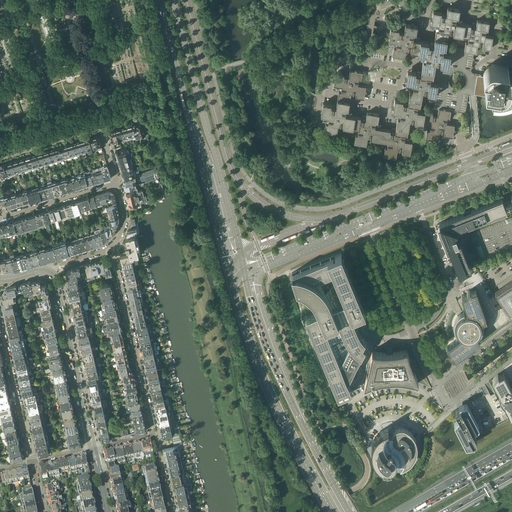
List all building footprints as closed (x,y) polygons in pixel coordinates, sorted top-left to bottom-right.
[(409,122),(423,124),(430,126),(429,130),(427,130),(427,132),(426,133),(426,139),(438,141),(439,135),(439,133),(440,133),(444,133),(444,136),(452,137),(454,125),(446,123),(447,120),(447,118),(449,119),(451,110),(439,108),(438,110),(437,116),(432,116),(433,113),(425,112),(419,111),(421,99),(422,93),(435,95),(436,95),(438,82),(430,81),(431,76),(433,76),(433,73),(434,69),(435,63),(448,65),(450,53),(445,52),(447,37),(448,31),(453,32),(453,34),(463,36),(468,37),(468,42),(465,42),(464,48),(464,50),(474,52),(476,52),(478,44),(483,45),(482,47),(491,49),(493,36),(485,35),(486,30),(488,30),(489,22),(477,20),(476,28),(471,27),(471,25),(465,24),(455,22),(456,17),(458,17),(460,9),(447,7),(446,15),(441,14),(441,12),(433,10),(431,23),(439,24),(438,29),(436,29),(435,35),(433,44),(428,44),(429,41),(421,40),(413,39),(414,34),(416,34),(417,26),(405,24),(404,32),(399,31),(399,29),(391,27),(390,33),(389,40),(397,41),(396,46),(394,45),(392,54),(405,56),(406,48),(411,49),(410,51),(418,52),(426,54),(425,58),(423,58),(423,61),(422,64),(422,67),(421,71),(421,74),(415,73),(416,71),(407,70),(405,82),(413,83),(413,88),(410,88),(409,97),(408,101),(395,99),(393,111),(393,112),(398,112),(398,117),(396,127),(395,133),(390,132),(390,130),(376,127),(375,127),(376,122),(378,123),(379,114),(367,112),(366,120),(361,119),(361,117),(355,116),(345,114),(346,109),(348,110),(350,101),(350,99),(351,94),(356,95),(356,97),(364,99),(366,86),(358,85),(358,83),(359,80),(361,80),(362,72),(350,70),(349,78),(344,77),(344,75),(336,73),(335,79),(334,86),(341,87),(341,92),(338,92),(338,97),(337,99),(336,105),(323,103),(321,115),(326,116),(324,130),(337,132),(338,124),(343,125),(343,127),(353,128),(358,129),(357,134),(355,134),(354,142),(366,144),(367,139),(374,140),(388,142),(387,147),(385,147),(383,155),(396,157),(397,149),(402,150),(402,152),(410,154),(412,141),(404,140),(405,135),(407,135),(408,129),(409,122)] [(465,114),(465,113),(466,107),(468,95),(468,93),(474,85),(479,86),(481,83),(485,83),(485,79),(485,78),(485,79),(484,79),(483,78),(482,78),(482,77),(482,76),(483,75),(484,75),(484,74),(482,74),(473,73),(472,72),(471,71),(471,70),(471,68),(472,68),(473,67),(473,66),(472,66),(472,65),(472,60),(473,60),(474,60),(474,59),(474,58),(473,58),(474,52),(464,50),(464,48),(451,46),(450,46),(450,47),(450,48),(451,49),(450,53),(448,65),(435,63),(434,69),(433,73),(433,76),(431,76),(430,81),(438,82),(436,95),(435,95),(435,99),(434,99),(433,99),(433,100),(433,101),(434,101),(433,106),(432,107),(432,108),(432,109),(433,109),(438,110),(439,108),(451,110),(453,111),(455,111),(455,112),(456,113),(457,112),(463,112),(463,113),(463,114),(464,114),(465,114)] [(507,74),(508,67),(508,66),(495,64),(494,64),(492,64),(491,64),(490,65),(489,65),(488,66),(487,66),(486,67),(486,68),(485,69),(484,69),(485,69),(484,70),(484,71),(483,72),(482,74),(484,74),(484,75),(483,75),(482,76),(482,77),(482,78),(483,78),(484,79),(485,79),(485,78),(485,79),(485,83),(484,87),(488,87),(487,89),(487,90),(488,90),(488,91),(489,92),(490,92),(490,91),(491,91),(491,90),(491,89),(492,88),(497,89),(496,91),(496,96),(493,95),(491,107),(492,107),(492,106),(494,107),(493,112),(494,112),(496,113),(498,113),(499,113),(501,113),(502,113),(504,112),(506,112),(507,112),(509,111),(510,111),(511,110),(511,80),(509,80),(510,79),(505,78),(506,77),(506,76),(506,75),(506,74),(507,74)] [(140,123),(132,126),(136,138),(141,136),(141,137),(141,138),(142,138),(143,138),(144,138),(145,137),(145,136),(145,135),(148,135),(145,123),(142,124),(141,124),(140,123)] [(132,126),(127,127),(130,138),(132,138),(133,139),(136,138),(132,126)] [(121,129),(124,139),(125,141),(128,140),(128,139),(130,138),(127,127),(121,129)] [(121,129),(115,131),(119,142),(121,141),(121,140),(124,139),(121,129)] [(119,142),(115,131),(109,133),(113,145),(117,143),(117,142),(119,142)] [(98,136),(92,138),(95,150),(97,149),(98,150),(102,149),(98,136)] [(92,138),(85,140),(89,151),(89,152),(95,150),(92,138)] [(79,142),(83,152),(83,153),(85,153),(85,152),(89,151),(85,140),(79,142)] [(73,144),(77,154),(77,155),(80,155),(79,153),(83,152),(79,142),(73,144)] [(73,144),(67,146),(70,156),(71,157),(73,156),(73,155),(77,154),(73,144)] [(62,147),(61,147),(64,158),(65,159),(67,158),(67,157),(70,156),(67,146),(63,147),(63,146),(62,146),(61,147),(62,147)] [(61,147),(55,149),(58,160),(59,161),(61,160),(61,159),(64,158),(61,147)] [(115,151),(117,157),(127,154),(128,153),(126,148),(123,149),(117,150),(115,151)] [(49,151),(52,162),(52,163),(55,162),(55,161),(58,160),(55,149),(49,151)] [(43,153),(46,164),(46,165),(49,164),(48,163),(52,162),(49,151),(43,153)] [(43,153),(37,155),(40,165),(40,166),(43,166),(42,165),(46,164),(43,153)] [(117,157),(119,162),(130,159),(129,157),(128,157),(127,154),(117,157)] [(37,155),(31,157),(34,167),(34,168),(37,168),(36,167),(40,165),(37,155)] [(31,157),(25,159),(28,169),(28,170),(31,169),(30,168),(34,167),(31,157)] [(19,160),(22,171),(22,172),(25,171),(24,170),(28,169),(25,159),(19,160)] [(119,162),(120,168),(130,165),(129,162),(130,161),(130,159),(119,162)] [(13,162),(16,173),(16,174),(18,173),(18,172),(22,171),(19,160),(13,162)] [(13,162),(6,164),(9,175),(10,176),(12,175),(12,174),(16,173),(13,162)] [(1,166),(0,166),(4,178),(6,177),(6,176),(9,175),(6,164),(2,165),(1,165),(1,166)] [(107,165),(101,167),(105,180),(111,178),(107,165)] [(120,168),(122,174),(133,171),(132,168),(131,169),(130,165),(120,168)] [(101,167),(95,168),(99,182),(105,180),(101,167)] [(93,170),(90,171),(94,183),(99,182),(95,168),(92,169),(93,170)] [(123,180),(123,182),(124,185),(135,182),(134,179),(136,178),(140,177),(142,180),(145,179),(146,181),(159,176),(157,170),(155,171),(154,169),(136,176),(124,180),(123,180)] [(84,173),(84,175),(88,185),(94,183),(90,171),(87,172),(87,171),(84,172),(84,173)] [(122,174),(124,180),(136,176),(135,172),(134,173),(133,171),(122,174)] [(84,173),(78,175),(82,187),(88,185),(84,175),(84,173)] [(71,177),(72,178),(75,189),(82,187),(78,175),(71,177)] [(65,179),(65,180),(69,191),(75,189),(72,178),(68,180),(68,178),(65,179)] [(58,179),(59,182),(62,193),(65,192),(69,191),(65,180),(60,181),(59,179),(58,179)] [(48,185),(45,186),(49,197),(51,196),(55,195),(52,184),(51,181),(47,183),(48,185)] [(59,182),(52,184),(55,195),(59,194),(62,193),(59,182)] [(42,187),(38,188),(42,199),(49,197),(45,186),(45,184),(42,185),(42,187)] [(38,187),(32,189),(32,190),(33,190),(36,201),(38,201),(38,200),(42,199),(38,188),(38,187)] [(127,196),(128,199),(144,195),(143,190),(138,191),(137,187),(125,190),(126,192),(126,193),(127,195),(127,196)] [(32,189),(27,191),(27,192),(30,201),(30,203),(32,202),(36,201),(33,190),(32,190),(32,189)] [(23,192),(21,193),(24,203),(26,202),(30,201),(27,192),(27,191),(27,190),(23,191),(23,192)] [(21,193),(16,195),(19,204),(22,203),(24,203),(21,193)] [(10,195),(10,196),(13,206),(14,206),(19,204),(16,195),(15,194),(10,195)] [(440,227),(438,228),(439,232),(441,236),(439,236),(443,246),(447,257),(452,255),(454,262),(455,264),(457,268),(459,273),(460,273),(460,272),(471,268),(469,263),(468,260),(467,257),(461,244),(461,242),(460,240),(456,231),(457,231),(475,224),(476,224),(479,222),(507,211),(505,206),(507,205),(511,203),(511,194),(510,195),(511,197),(502,201),(502,199),(471,211),(463,214),(439,224),(440,227)] [(146,195),(144,195),(128,199),(129,203),(130,206),(129,206),(129,207),(130,207),(130,209),(138,207),(143,205),(148,203),(149,203),(148,200),(147,200),(146,195)] [(3,197),(7,208),(11,207),(13,206),(10,196),(8,197),(7,196),(3,197)] [(90,197),(88,198),(91,208),(92,208),(97,206),(94,196),(90,197)] [(85,199),(83,199),(87,214),(90,213),(89,210),(92,209),(91,208),(88,198),(85,199)] [(87,214),(83,199),(80,200),(77,201),(81,211),(81,212),(81,213),(84,213),(84,214),(87,214)] [(71,203),(75,215),(76,216),(82,215),(81,213),(81,212),(81,211),(77,201),(73,202),(71,203)] [(69,204),(65,205),(69,215),(72,214),(72,216),(75,215),(71,203),(69,204)] [(106,207),(107,213),(118,210),(116,204),(114,205),(106,207)] [(59,207),(63,218),(63,219),(66,218),(69,217),(69,215),(65,205),(61,206),(59,207)] [(56,208),(54,208),(59,227),(62,226),(60,220),(59,219),(63,218),(59,207),(56,208)] [(51,209),(48,210),(51,221),(55,220),(55,222),(59,234),(61,233),(59,227),(54,208),(51,209)] [(44,211),(42,212),(45,223),(48,231),(50,230),(49,224),(48,223),(51,221),(48,210),(44,211)] [(118,210),(107,213),(109,219),(111,219),(119,216),(118,210)] [(42,212),(35,214),(38,225),(42,224),(42,226),(46,225),(45,223),(42,212)] [(35,214),(28,216),(31,227),(34,226),(35,228),(38,227),(38,225),(35,214)] [(28,216),(21,218),(24,229),(25,232),(29,231),(28,228),(31,227),(28,216)] [(109,223),(110,225),(112,233),(114,233),(114,232),(116,230),(115,228),(116,228),(117,226),(119,221),(119,216),(111,219),(112,222),(109,223)] [(21,218),(14,220),(17,232),(24,229),(21,218)] [(129,236),(134,235),(137,234),(136,230),(137,230),(136,227),(134,219),(131,220),(131,221),(131,223),(130,225),(130,227),(129,229),(127,229),(128,232),(127,233),(127,235),(129,236)] [(10,223),(8,223),(11,234),(13,234),(14,235),(18,234),(17,233),(17,232),(14,220),(11,221),(10,223)] [(104,227),(105,229),(108,238),(110,238),(110,236),(112,236),(113,235),(112,233),(110,225),(107,226),(106,222),(103,223),(104,227)] [(4,224),(2,225),(6,236),(11,234),(8,223),(7,224),(6,223),(5,223),(4,224)] [(99,229),(100,231),(104,242),(106,242),(105,241),(108,240),(108,239),(108,238),(105,229),(102,230),(101,226),(99,227),(99,229)] [(94,231),(94,233),(98,245),(100,245),(100,244),(104,243),(104,242),(100,231),(99,229),(94,231)] [(94,233),(89,235),(92,247),(98,245),(94,233)] [(89,235),(83,237),(86,249),(92,247),(89,235)] [(128,249),(129,254),(130,257),(132,256),(139,255),(139,254),(134,235),(129,236),(125,237),(125,238),(127,244),(126,245),(127,249),(128,249)] [(83,237),(77,239),(81,251),(86,249),(83,237)] [(77,239),(71,241),(75,253),(81,251),(77,239)] [(34,242),(36,250),(40,263),(49,260),(45,248),(44,247),(40,248),(39,242),(42,241),(42,240),(38,241),(38,240),(34,242)] [(59,242),(59,243),(59,245),(63,256),(69,254),(66,242),(65,241),(62,242),(61,241),(59,242)] [(71,241),(66,242),(69,254),(75,253),(71,241)] [(53,244),(53,246),(57,258),(63,256),(59,245),(59,243),(53,244)] [(49,247),(45,248),(49,260),(57,258),(53,246),(49,248),(49,247)] [(30,252),(34,265),(40,263),(36,250),(30,252)] [(23,254),(28,267),(34,265),(30,252),(26,253),(23,254)] [(333,256),(291,273),(293,279),(296,289),(294,290),(305,318),(322,360),(338,397),(352,392),(352,391),(347,381),(349,378),(351,377),(351,378),(352,378),(352,379),(353,379),(354,379),(355,379),(355,378),(356,378),(357,377),(357,376),(358,372),(359,368),(367,367),(369,360),(376,337),(365,311),(342,256),(341,253),(333,256)] [(10,255),(11,258),(14,270),(15,271),(17,270),(21,269),(17,256),(14,257),(13,254),(10,255)] [(17,256),(21,269),(24,268),(28,267),(23,254),(20,255),(17,256)] [(0,265),(1,270),(2,271),(4,270),(5,271),(8,270),(5,260),(4,256),(3,257),(2,256),(1,257),(0,257),(0,265)] [(11,258),(5,260),(8,270),(10,270),(11,271),(12,271),(14,270),(11,258)] [(121,262),(123,267),(135,265),(133,259),(121,262)] [(97,261),(91,262),(94,275),(99,273),(97,261)] [(100,261),(97,261),(99,273),(99,274),(102,273),(103,276),(106,275),(103,263),(103,261),(101,261),(100,261)] [(91,262),(85,264),(86,271),(89,280),(94,278),(94,275),(91,262)] [(106,263),(103,263),(106,275),(106,278),(112,276),(111,269),(109,266),(107,264),(106,263)] [(66,273),(67,276),(80,273),(82,273),(82,272),(86,271),(85,264),(72,268),(71,269),(69,270),(68,270),(66,272),(66,273)] [(123,267),(124,274),(136,271),(135,265),(123,267)] [(137,277),(136,271),(124,274),(125,279),(137,277)] [(66,279),(67,283),(81,279),(80,273),(67,276),(67,278),(66,279)] [(125,279),(127,285),(138,283),(139,283),(137,277),(125,279)] [(66,285),(67,289),(80,285),(82,285),(81,279),(67,283),(67,284),(66,285)] [(31,282),(33,292),(33,295),(39,294),(39,293),(42,292),(42,291),(39,280),(38,280),(37,280),(36,281),(31,282)] [(39,280),(42,291),(42,292),(43,295),(43,297),(49,296),(48,293),(48,290),(47,288),(45,284),(43,282),(39,280)] [(496,291),(495,292),(509,313),(508,313),(508,314),(509,314),(510,315),(511,315),(511,280),(501,288),(496,291)] [(22,283),(23,291),(25,297),(31,295),(30,293),(33,292),(31,282),(31,281),(27,282),(22,283)] [(3,293),(4,296),(16,293),(15,289),(16,289),(17,293),(23,291),(22,283),(16,285),(9,287),(8,288),(8,287),(8,288),(7,288),(6,289),(6,291),(5,291),(4,291),(3,292),(3,293)] [(98,286),(99,292),(111,290),(111,288),(112,287),(111,283),(98,286)] [(127,285),(128,291),(139,289),(138,283),(127,285)] [(67,292),(67,295),(82,291),(80,285),(67,289),(68,291),(67,292)] [(128,291),(129,297),(141,294),(139,289),(128,291)] [(101,298),(114,295),(113,292),(112,292),(112,291),(111,290),(99,292),(100,295),(101,298)] [(470,291),(469,291),(468,291),(467,291),(467,292),(466,292),(466,293),(466,294),(465,294),(462,295),(466,309),(463,310),(463,311),(462,312),(461,312),(460,313),(459,314),(458,315),(457,316),(456,317),(456,318),(455,319),(455,320),(454,321),(454,322),(454,323),(454,324),(454,325),(454,326),(454,327),(454,328),(454,329),(455,330),(455,331),(456,332),(456,333),(457,334),(456,334),(458,337),(447,346),(450,350),(449,351),(449,352),(449,353),(449,354),(450,354),(451,354),(451,355),(452,354),(453,354),(456,358),(480,340),(477,336),(478,336),(478,335),(479,335),(480,334),(480,333),(481,332),(481,331),(482,330),(482,329),(482,328),(482,326),(483,325),(483,324),(482,323),(482,322),(482,321),(482,320),(486,319),(476,290),(471,292),(470,291)] [(69,297),(70,300),(82,297),(84,297),(86,297),(84,291),(82,291),(67,295),(68,297),(69,297)] [(3,300),(3,302),(14,300),(17,299),(17,297),(14,298),(13,294),(16,293),(4,296),(2,296),(2,297),(1,298),(2,299),(2,300),(2,299),(3,300)] [(129,297),(131,303),(142,300),(141,294),(129,297)] [(102,301),(102,304),(114,301),(114,300),(115,299),(114,295),(101,298),(102,301)] [(50,301),(49,296),(43,297),(43,299),(41,299),(36,300),(38,308),(50,306),(51,305),(50,301)] [(70,307),(71,306),(84,303),(87,303),(87,302),(86,297),(84,297),(82,297),(70,300),(70,302),(69,303),(70,307)] [(1,303),(3,308),(5,308),(5,307),(9,306),(9,308),(13,307),(13,306),(17,305),(16,303),(15,303),(14,300),(3,302),(1,303)] [(131,303),(132,309),(143,306),(142,300),(131,303)] [(84,303),(71,306),(71,308),(71,309),(71,312),(72,312),(85,309),(89,308),(87,303),(84,303)] [(4,314),(17,311),(18,311),(17,305),(13,306),(13,307),(9,308),(9,306),(5,307),(5,308),(3,308),(3,310),(4,313),(4,314)] [(50,307),(50,306),(38,308),(36,309),(38,314),(51,311),(52,310),(51,308),(50,307)] [(132,309),(133,314),(145,312),(143,306),(132,309)] [(101,316),(101,317),(117,313),(116,311),(118,311),(117,307),(105,309),(104,310),(101,311),(102,316),(101,316)] [(73,318),(86,315),(86,312),(85,309),(72,312),(73,314),(72,315),(73,318)] [(5,317),(5,320),(7,319),(11,318),(12,319),(16,318),(16,317),(20,316),(19,316),(19,314),(18,314),(17,311),(4,314),(5,317)] [(51,313),(51,311),(38,314),(38,317),(39,317),(39,320),(52,317),(53,316),(52,314),(51,313)] [(133,314),(135,320),(146,318),(145,312),(133,314)] [(106,322),(118,319),(120,318),(119,315),(117,315),(117,313),(101,317),(102,319),(105,318),(106,322)] [(74,323),(75,324),(88,321),(91,320),(90,316),(89,317),(88,314),(86,315),(73,318),(74,318),(74,320),(73,321),(74,323)] [(6,324),(6,325),(19,322),(21,321),(20,318),(20,316),(16,317),(16,318),(12,319),(11,318),(7,319),(5,320),(6,321),(6,324)] [(53,319),(52,317),(39,320),(40,323),(41,326),(40,326),(54,323),(54,320),(53,319)] [(135,320),(136,326),(147,323),(146,318),(135,320)] [(103,325),(104,328),(119,325),(119,322),(119,320),(118,320),(118,319),(106,322),(107,324),(103,325)] [(75,329),(77,330),(89,327),(88,324),(89,324),(88,321),(75,324),(76,326),(75,327),(75,329)] [(6,325),(8,330),(10,330),(10,329),(14,328),(14,330),(18,329),(18,328),(22,327),(21,324),(20,325),(19,322),(6,325)] [(55,326),(54,323),(40,326),(41,326),(41,329),(42,332),(55,329),(54,327),(55,326)] [(137,330),(138,334),(151,331),(149,324),(147,325),(147,323),(136,326),(136,327),(137,330)] [(109,333),(110,333),(121,330),(121,329),(121,328),(120,327),(119,325),(104,328),(105,331),(108,330),(109,333)] [(8,330),(9,336),(22,333),(21,330),(22,330),(22,327),(18,328),(18,329),(14,330),(14,328),(10,329),(10,330),(8,330)] [(77,335),(78,336),(91,333),(89,327),(77,330),(77,332),(76,333),(77,335)] [(55,329),(42,332),(43,338),(44,338),(56,335),(56,333),(56,332),(56,329),(55,329)] [(110,333),(111,339),(122,336),(122,335),(122,334),(123,333),(122,330),(121,330),(110,333)] [(139,341),(140,341),(152,339),(151,331),(138,334),(139,338),(139,341)] [(9,336),(10,341),(23,339),(22,333),(9,336)] [(77,339),(78,342),(92,339),(91,333),(78,336),(78,338),(78,339),(77,339)] [(57,335),(56,335),(44,338),(45,343),(58,340),(57,338),(58,337),(57,335)] [(111,339),(113,345),(123,342),(122,336),(111,339)] [(10,341),(11,347),(15,346),(18,345),(18,346),(23,345),(23,344),(24,344),(26,343),(25,338),(23,339),(10,341)] [(80,346),(81,348),(93,345),(92,339),(78,342),(79,345),(80,345),(80,346)] [(139,341),(141,347),(154,344),(152,339),(140,341),(139,341)] [(58,344),(58,340),(45,343),(46,349),(59,346),(58,344)] [(113,345),(114,351),(125,348),(123,342),(113,345)] [(11,347),(13,352),(25,349),(24,344),(23,344),(23,345),(18,346),(18,345),(15,346),(11,347)] [(141,347),(142,353),(155,350),(157,350),(155,344),(154,344),(141,347)] [(406,349),(411,348),(409,344),(408,344),(407,345),(405,345),(404,346),(402,346),(401,347),(399,347),(398,347),(396,347),(395,348),(393,348),(392,348),(392,352),(395,352),(397,351),(399,351),(401,350),(404,350),(406,349)] [(82,354),(95,351),(93,345),(81,348),(80,349),(80,351),(81,352),(82,352),(82,354)] [(59,348),(59,346),(46,349),(47,352),(46,352),(47,355),(61,352),(60,352),(61,352),(61,351),(61,349),(60,348),(59,348)] [(114,351),(115,357),(126,354),(127,352),(125,351),(125,348),(114,351)] [(372,351),(370,360),(367,374),(364,385),(366,385),(368,384),(370,383),(372,382),(375,381),(377,381),(379,380),(382,380),(384,379),(387,379),(394,378),(397,378),(399,379),(402,379),(404,379),(407,379),(409,380),(411,380),(414,381),(416,382),(418,382),(406,349),(404,350),(401,350),(399,351),(397,351),(395,352),(392,352),(390,352),(388,352),(386,352),(383,352),(381,352),(380,352),(379,352),(376,352),(374,351),(372,351)] [(142,353),(144,359),(156,356),(155,350),(142,353)] [(83,358),(84,360),(96,357),(95,351),(82,354),(81,355),(82,357),(83,358)] [(61,352),(47,355),(48,362),(61,359),(61,357),(62,355),(61,352)] [(14,357),(15,363),(25,360),(28,360),(27,354),(25,355),(21,356),(21,355),(17,356),(14,357)] [(115,357),(117,363),(128,360),(126,354),(115,357)] [(144,359),(145,365),(158,362),(156,356),(144,359)] [(84,365),(84,366),(97,363),(96,357),(84,360),(84,362),(83,363),(83,365),(84,365)] [(62,359),(61,359),(48,362),(50,368),(63,365),(62,363),(63,362),(62,359)] [(15,363),(16,368),(19,368),(18,367),(23,366),(23,367),(27,366),(31,365),(30,362),(29,362),(28,360),(25,360),(15,363)] [(117,363),(118,369),(129,366),(128,360),(117,363)] [(145,365),(146,371),(159,368),(158,362),(145,365)] [(85,371),(86,372),(99,369),(97,363),(84,366),(85,366),(85,368),(85,369),(84,369),(85,371)] [(16,368),(18,374),(31,371),(30,368),(31,367),(31,365),(27,366),(23,367),(23,366),(18,367),(19,368),(16,368)] [(64,365),(63,365),(50,368),(51,374),(65,371),(64,365)] [(118,369),(119,375),(132,372),(131,369),(130,368),(129,368),(129,366),(118,369)] [(146,371),(148,377),(160,374),(160,370),(163,369),(163,367),(159,368),(146,371)] [(86,378),(100,375),(99,369),(86,372),(87,374),(86,375),(86,378)] [(18,374),(19,379),(21,379),(21,378),(25,377),(25,378),(29,377),(33,376),(33,373),(31,373),(31,371),(18,374)] [(66,376),(65,371),(51,374),(53,381),(66,378),(65,376),(66,376)] [(121,375),(122,381),(134,378),(134,374),(133,374),(132,374),(132,372),(119,375),(121,375)] [(511,389),(503,373),(499,375),(498,374),(496,375),(495,376),(495,377),(494,378),(493,379),(492,380),(498,392),(498,393),(498,394),(498,396),(498,397),(499,398),(499,399),(499,400),(500,401),(500,402),(501,403),(502,404),(502,405),(503,405),(504,406),(505,407),(506,408),(507,408),(511,418),(511,389)] [(148,377),(149,383),(161,380),(162,380),(160,374),(148,377)] [(86,378),(88,384),(101,380),(101,379),(101,377),(100,376),(100,375),(86,378)] [(19,379),(20,385),(33,382),(33,378),(34,378),(33,376),(29,377),(25,378),(25,377),(21,378),(21,379),(19,379)] [(66,378),(53,381),(54,387),(68,384),(67,384),(67,382),(67,381),(67,378),(66,378)] [(124,383),(125,386),(137,383),(136,380),(135,379),(134,378),(122,381),(120,381),(121,383),(124,383)] [(101,380),(88,384),(89,389),(102,386),(101,383),(105,382),(105,380),(104,380),(101,380)] [(149,383),(150,389),(163,386),(161,380),(149,383)] [(20,385),(21,390),(36,386),(35,384),(34,384),(33,382),(20,385)] [(124,386),(124,389),(123,390),(124,392),(125,392),(137,389),(136,387),(137,387),(137,386),(138,386),(137,383),(125,386),(124,386)] [(68,385),(68,384),(54,387),(55,391),(53,392),(54,394),(56,394),(69,391),(69,390),(68,390),(68,388),(69,387),(68,385)] [(21,390),(22,395),(37,392),(36,386),(21,390)] [(102,386),(89,389),(90,395),(103,391),(105,391),(105,390),(105,389),(104,388),(103,389),(102,386)] [(150,389),(152,395),(164,392),(167,392),(165,386),(163,386),(150,389)] [(124,392),(125,398),(137,395),(137,394),(137,393),(137,392),(138,392),(137,389),(125,392),(124,392)] [(70,391),(69,391),(56,394),(57,401),(71,398),(70,398),(69,395),(70,395),(70,394),(70,393),(70,391)] [(90,395),(91,400),(101,398),(100,395),(104,394),(103,391),(90,395)] [(26,401),(38,398),(40,398),(40,395),(38,395),(37,392),(22,395),(23,399),(23,398),(24,399),(25,399),(26,401)] [(152,395),(153,401),(169,397),(168,395),(168,394),(167,392),(164,392),(152,395)] [(128,401),(128,403),(139,401),(139,398),(138,397),(137,397),(137,395),(125,398),(126,401),(128,401)] [(169,397),(153,401),(154,407),(169,404),(168,400),(168,398),(169,397)] [(27,405),(27,407),(40,404),(38,398),(26,401),(25,401),(25,402),(25,404),(26,405),(27,405)] [(71,399),(71,398),(57,401),(59,409),(72,406),(71,403),(71,402),(72,401),(72,399),(71,399)] [(0,400),(0,407),(10,405),(11,405),(11,404),(11,401),(10,401),(9,401),(9,399),(0,400)] [(128,406),(129,409),(142,406),(141,403),(140,403),(139,401),(128,403),(125,404),(125,407),(128,406)] [(106,402),(93,405),(94,410),(103,408),(107,407),(106,402)] [(29,413),(41,410),(44,409),(44,408),(44,407),(43,406),(43,403),(40,404),(27,407),(26,408),(27,410),(28,411),(29,413)] [(154,407),(155,410),(156,411),(157,413),(171,409),(170,403),(169,404),(154,407)] [(459,405),(459,406),(460,407),(455,409),(460,419),(459,420),(458,418),(454,422),(466,445),(473,444),(474,443),(473,441),(474,441),(475,440),(476,440),(476,439),(476,438),(476,437),(476,436),(474,433),(472,430),(474,429),(474,431),(479,426),(467,403),(459,405)] [(0,407),(0,413),(12,411),(11,407),(10,405),(0,407)] [(72,407),(72,406),(59,409),(61,417),(74,414),(73,411),(74,410),(73,407),(72,406),(72,407)] [(129,409),(130,415),(142,412),(142,411),(142,410),(143,410),(142,406),(129,409)] [(156,416),(157,418),(158,419),(170,416),(172,415),(171,409),(157,413),(157,414),(157,415),(156,416)] [(30,419),(43,416),(41,410),(29,413),(28,413),(28,414),(27,414),(28,416),(29,417),(30,419)] [(0,419),(0,420),(13,417),(12,413),(12,411),(0,413),(0,419)] [(130,422),(132,421),(144,418),(143,417),(143,416),(144,416),(144,415),(144,413),(143,413),(142,412),(142,413),(142,412),(130,415),(131,419),(129,419),(130,422)] [(95,416),(96,421),(105,419),(105,416),(109,415),(109,413),(104,414),(104,413),(100,414),(101,415),(98,416),(98,415),(95,416)] [(75,415),(74,414),(61,417),(63,425),(76,422),(75,419),(75,418),(76,417),(75,415)] [(31,423),(31,425),(44,422),(43,416),(30,419),(29,420),(29,422),(30,422),(30,423),(31,423)] [(158,422),(159,425),(171,422),(170,416),(158,419),(158,420),(158,421),(158,422)] [(0,420),(2,426),(14,423),(15,423),(15,421),(15,419),(14,418),(13,419),(13,417),(0,420)] [(132,421),(133,427),(145,425),(144,423),(145,423),(145,421),(146,421),(145,419),(144,418),(132,421)] [(32,431),(45,428),(44,422),(31,425),(32,427),(31,427),(31,428),(31,431),(31,430),(32,431)] [(77,423),(76,422),(63,425),(65,433),(78,430),(77,427),(77,426),(78,425),(77,423)] [(97,426),(98,431),(108,429),(107,426),(111,425),(111,424),(114,423),(114,422),(107,424),(106,423),(103,424),(103,425),(100,426),(100,425),(97,426)] [(159,426),(160,430),(173,428),(171,422),(159,425),(159,426)] [(2,426),(3,432),(16,429),(16,428),(15,425),(14,423),(2,426)] [(145,425),(133,427),(134,433),(145,431),(146,429),(145,425)] [(160,430),(161,437),(166,436),(167,435),(170,435),(174,434),(176,433),(175,427),(173,428),(160,430)] [(34,437),(47,434),(45,428),(32,431),(33,431),(33,433),(32,434),(33,436),(34,437)] [(407,430),(406,429),(405,429),(404,428),(403,428),(401,428),(400,428),(399,428),(398,428),(397,428),(396,429),(395,430),(394,430),(394,431),(393,432),(392,433),(392,434),(392,435),(390,435),(390,434),(390,433),(389,433),(389,432),(388,432),(387,432),(387,433),(386,433),(386,434),(384,433),(385,432),(385,431),(386,430),(387,429),(388,428),(386,428),(385,428),(384,429),(383,429),(382,430),(381,431),(379,432),(378,433),(377,433),(376,434),(375,435),(375,436),(374,438),(373,439),(373,440),(372,441),(372,443),(371,444),(371,445),(371,446),(371,448),(371,449),(371,450),(371,452),(371,453),(372,454),(372,455),(372,457),(373,458),(374,459),(374,460),(375,461),(376,462),(377,463),(378,464),(379,465),(380,466),(381,467),(382,467),(383,468),(384,468),(385,468),(386,468),(386,469),(387,469),(388,468),(389,468),(390,468),(391,468),(391,467),(392,467),(393,466),(394,465),(395,464),(395,463),(396,462),(396,461),(403,463),(403,464),(403,465),(402,466),(401,466),(401,467),(400,468),(400,469),(401,468),(403,468),(404,467),(405,467),(406,466),(407,465),(408,465),(409,464),(410,463),(411,462),(412,461),(413,460),(413,459),(414,458),(415,457),(415,456),(416,455),(416,453),(417,452),(417,451),(417,450),(417,449),(417,447),(417,446),(417,444),(416,443),(416,442),(416,440),(415,439),(415,438),(414,437),(413,436),(413,435),(412,434),(411,433),(410,432),(409,431),(408,430),(407,430)] [(3,432),(5,438),(17,435),(16,431),(16,429),(3,432)] [(79,431),(78,430),(65,433),(67,441),(80,438),(79,435),(79,434),(79,433),(79,431)] [(102,435),(100,436),(101,441),(113,438),(112,436),(114,436),(113,433),(109,434),(109,433),(105,434),(105,435),(103,436),(102,435)] [(172,435),(174,445),(182,443),(179,433),(172,435)] [(35,443),(36,443),(48,440),(47,434),(34,437),(35,439),(34,439),(34,440),(34,442),(35,443)] [(358,436),(363,445),(367,443),(363,434),(358,436)] [(5,438),(6,444),(19,441),(19,439),(20,439),(19,437),(18,437),(17,435),(5,438)] [(81,439),(80,438),(67,441),(68,448),(83,445),(83,443),(81,442),(81,439)] [(37,449),(49,446),(48,440),(36,443),(36,445),(35,446),(35,448),(36,448),(36,449),(37,449)] [(6,444),(7,450),(20,447),(20,446),(19,443),(19,441),(6,444)] [(146,442),(141,443),(144,457),(147,456),(150,456),(153,455),(150,441),(149,441),(148,441),(147,441),(147,442),(146,442)] [(132,446),(135,459),(137,459),(144,457),(141,443),(140,443),(140,444),(139,444),(137,444),(134,445),(135,445),(134,445),(133,445),(132,446)] [(123,447),(122,447),(124,459),(126,458),(127,461),(135,459),(132,446),(131,446),(131,445),(131,446),(130,445),(129,446),(128,446),(125,447),(124,447),(123,447)] [(165,454),(179,451),(178,445),(164,448),(165,454)] [(49,446),(37,449),(37,451),(36,452),(37,455),(38,455),(51,452),(49,446)] [(9,455),(21,453),(21,449),(20,449),(20,447),(7,450),(9,455)] [(114,449),(113,450),(115,461),(117,461),(118,464),(119,464),(119,463),(125,462),(124,459),(122,447),(122,448),(120,448),(119,449),(118,449),(118,448),(116,449),(114,449)] [(103,452),(106,463),(115,461),(113,450),(107,451),(106,451),(105,451),(104,452),(103,452)] [(165,454),(167,459),(180,456),(179,451),(165,454)] [(9,455),(10,461),(10,462),(23,459),(24,458),(23,455),(22,455),(21,453),(9,455)] [(80,457),(82,469),(84,469),(85,472),(85,473),(83,474),(84,478),(90,476),(89,471),(86,459),(86,458),(85,456),(84,455),(80,456),(80,457)] [(168,465),(168,464),(181,461),(180,456),(167,459),(166,459),(168,465)] [(76,459),(74,459),(77,471),(79,471),(79,470),(82,469),(80,457),(76,458),(76,459)] [(65,459),(62,460),(65,472),(68,472),(68,473),(71,473),(68,461),(66,461),(66,460),(65,460),(65,459)] [(74,459),(68,461),(71,473),(77,471),(74,459)] [(58,463),(57,463),(59,476),(62,475),(62,473),(65,472),(62,460),(59,461),(59,462),(58,462),(58,463)] [(106,463),(108,472),(117,470),(117,468),(115,461),(106,463)] [(168,464),(169,469),(182,466),(181,461),(168,464)] [(57,463),(51,465),(53,477),(59,476),(57,463)] [(48,478),(45,465),(43,465),(43,464),(40,465),(39,466),(40,470),(39,470),(42,482),(44,487),(49,486),(48,478)] [(49,464),(45,465),(48,478),(53,477),(51,465),(49,465),(49,464)] [(169,469),(170,475),(182,472),(184,472),(182,466),(169,469)] [(21,470),(24,483),(30,481),(27,469),(26,468),(24,469),(23,470),(21,470)] [(143,470),(144,476),(156,474),(157,473),(157,470),(156,470),(155,470),(155,468),(153,468),(143,470)] [(110,478),(123,475),(121,469),(119,470),(117,470),(108,472),(109,477),(110,478)] [(18,484),(24,483),(21,470),(20,470),(18,470),(17,471),(16,472),(18,484)] [(13,485),(18,484),(16,472),(15,472),(14,471),(12,471),(12,472),(12,473),(10,473),(13,485)] [(6,487),(13,485),(10,473),(9,473),(8,473),(8,472),(6,473),(6,474),(0,475),(2,484),(6,483),(6,487)] [(170,475),(171,480),(183,477),(182,472),(170,475)] [(144,476),(146,482),(158,480),(158,479),(159,479),(158,476),(157,476),(156,474),(144,476)] [(112,484),(124,481),(123,475),(110,478),(111,480),(110,481),(110,483),(111,484),(112,484)] [(75,481),(77,489),(90,486),(90,482),(91,481),(90,477),(75,481)] [(171,480),(172,486),(185,483),(183,477),(171,480)] [(146,482),(147,488),(159,485),(160,485),(160,484),(159,482),(158,482),(158,480),(146,482)] [(112,490),(113,490),(126,487),(124,481),(112,484),(112,486),(111,486),(112,490)] [(175,492),(188,489),(187,488),(186,482),(185,483),(172,486),(173,488),(174,489),(175,492)] [(48,498),(61,495),(60,492),(62,492),(62,489),(60,490),(59,488),(59,485),(57,485),(55,486),(45,488),(46,492),(45,492),(45,495),(47,494),(47,498),(48,498)] [(147,488),(148,494),(161,491),(161,488),(160,488),(159,488),(159,486),(159,485),(147,488)] [(77,489),(79,497),(92,494),(91,490),(92,489),(92,487),(91,487),(90,486),(77,489)] [(114,495),(127,493),(128,492),(127,489),(126,489),(126,487),(113,490),(113,492),(113,493),(112,493),(113,495),(114,495)] [(176,498),(189,495),(188,489),(175,492),(174,493),(175,495),(176,496),(176,498)] [(148,494),(150,501),(157,499),(157,501),(162,500),(161,496),(162,495),(161,491),(148,494)] [(27,494),(21,495),(20,495),(16,496),(17,502),(22,501),(34,498),(33,493),(32,493),(27,494)] [(114,499),(114,502),(128,498),(127,493),(114,495),(115,497),(114,499)] [(78,506),(81,505),(94,502),(93,498),(94,497),(94,495),(93,495),(92,494),(79,497),(80,501),(77,502),(77,503),(78,506)] [(50,508),(63,505),(63,502),(65,502),(64,499),(62,500),(62,498),(61,495),(48,498),(48,502),(47,502),(47,505),(49,504),(50,508)] [(177,502),(178,504),(190,502),(189,495),(176,498),(176,499),(176,501),(177,502)] [(22,501),(23,507),(35,504),(34,498),(22,501)] [(116,507),(117,507),(129,504),(128,498),(114,502),(116,507)] [(150,501),(152,509),(165,507),(164,502),(163,503),(162,500),(157,501),(157,499),(150,501)] [(81,505),(82,511),(87,511),(96,510),(95,507),(96,506),(95,502),(94,502),(81,505)] [(178,511),(191,508),(190,502),(178,504),(177,505),(176,505),(176,507),(177,507),(178,511)] [(121,511),(131,510),(133,509),(132,506),(135,506),(135,503),(129,504),(117,507),(118,509),(117,510),(116,511),(121,511)]
